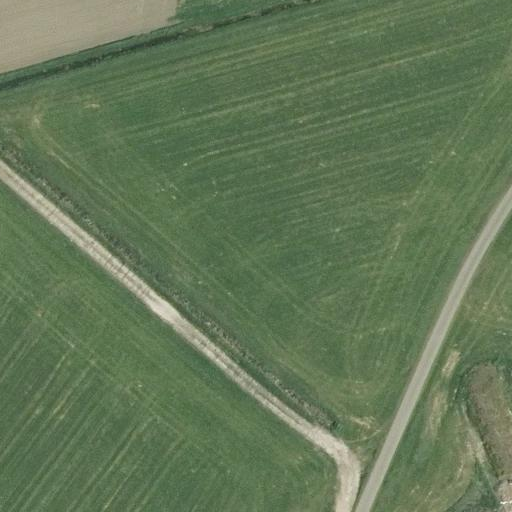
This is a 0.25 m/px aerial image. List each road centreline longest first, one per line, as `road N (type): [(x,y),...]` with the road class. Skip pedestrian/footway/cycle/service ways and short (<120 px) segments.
road 1 (track): [(0,164),(354,469),(338,511)]
road 2 (unclassified): [(362,511),(431,345),(511,196)]
